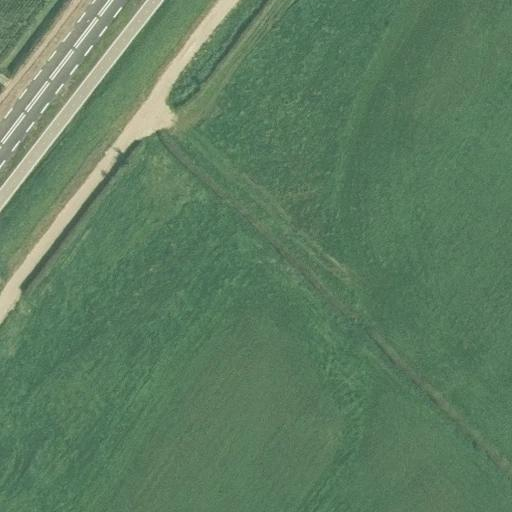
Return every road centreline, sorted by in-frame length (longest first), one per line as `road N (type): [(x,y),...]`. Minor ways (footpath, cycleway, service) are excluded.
road 1 (track): [(0,311),(137,120)]
road 2 (track): [(172,123),(345,282)]
road 3 (primary): [(0,145),(109,0)]
